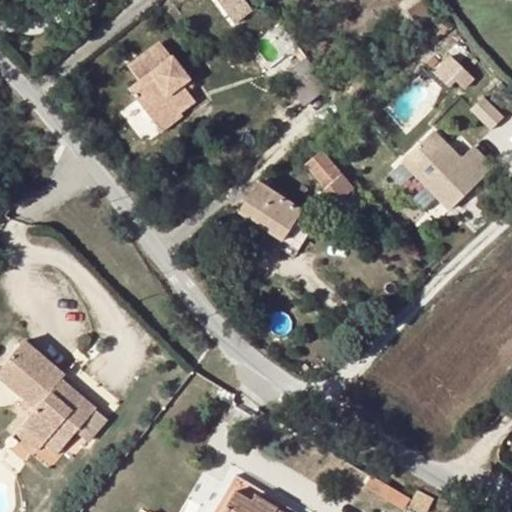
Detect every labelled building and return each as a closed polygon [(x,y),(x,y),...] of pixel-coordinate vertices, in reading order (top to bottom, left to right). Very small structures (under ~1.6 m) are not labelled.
[(216,0),(236,25),(253,13),(243,0),(216,0)] [(431,5),(426,0),(423,0),(408,12),(413,18),(431,5)] [(440,17),(431,5),(413,18),(422,31),(440,17)] [(280,24),(268,33),(286,57),(298,47),(280,24)] [(143,86),(166,116),(188,99),(193,105),(209,93),(200,82),(195,76),(201,70),(172,35),(141,59),(155,76),(143,86)] [(279,62),(288,73),(307,59),(298,47),(286,57),(279,62)] [(461,79),(440,57),(425,71),(439,86),(443,82),(450,89),(461,79)] [(281,78),(303,107),(329,88),(307,59),(288,73),(281,78)] [(201,70),(195,76),(200,82),(206,77),(201,70)] [(196,108),(193,105),(188,99),(166,116),(174,126),(196,108)] [(482,101),(468,115),(488,134),(502,121),(482,101)] [(92,119),(82,105),(76,109),(87,123),(92,119)] [(450,211),(479,183),(433,136),(404,164),(450,211)] [(353,191),(322,152),(306,166),(327,188),(318,196),(331,210),(353,191)] [(246,209),(242,216),(261,228),(283,242),(303,213),(260,186),(255,194),(271,203),(261,219),(246,209)] [(261,219),(271,203),(255,194),(246,209),(261,219)] [(303,213),(283,242),(261,228),(258,232),(297,257),(318,223),(303,213)] [(75,435),(95,412),(62,382),(65,379),(25,344),(0,372),(0,378),(36,411),(22,428),(44,447),(50,439),(62,450),(75,435)] [(107,423),(95,412),(75,435),(79,439),(86,445),(107,423)] [(37,454),(44,447),(22,428),(16,435),(37,454)] [(56,457),(62,450),(50,439),(44,447),(56,457)] [(296,511),(235,476),(213,511),(296,511)] [(424,511),(425,511),(427,509),(434,497),(419,489),(412,501),(411,504),(424,511)]
